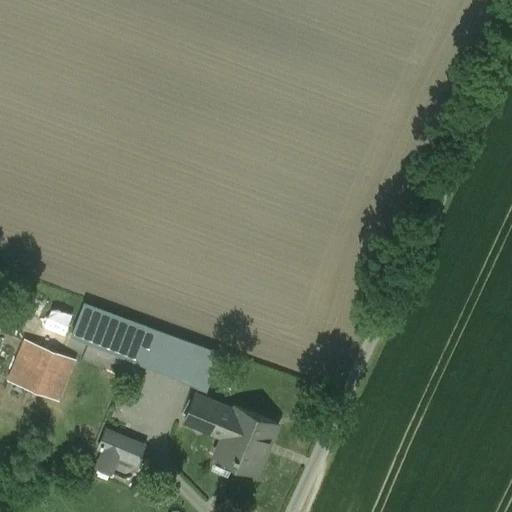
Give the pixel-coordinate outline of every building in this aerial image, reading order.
[(147,326),(84,303),(72,333),(134,359),(147,326)] [(221,353),(147,326),(134,359),(183,378),(184,377),(183,376),(194,351),(218,361),(221,353)] [(75,359),(25,339),(9,378),(58,397),(75,359)] [(218,361),(194,351),(183,376),(184,377),(208,386),(218,361)] [(234,408),(195,392),(184,418),(223,434),(215,454),(256,471),(277,422),(236,405),(234,408)] [(144,445),(106,429),(99,446),(104,448),(97,466),(110,471),(118,453),(137,461),(144,445)]
